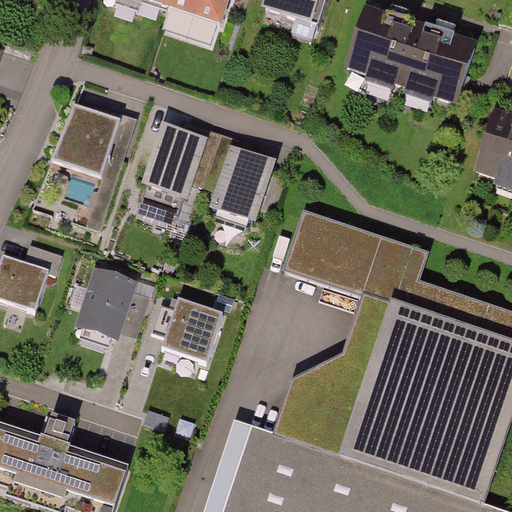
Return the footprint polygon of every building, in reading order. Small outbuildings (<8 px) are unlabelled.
[(138,0),(170,10),(173,0),(138,0)] [(173,0),(170,10),(220,27),(228,0),(173,0)] [(315,32),(326,0),(271,0),(266,15),(315,32)] [(455,113),(475,53),(366,18),(347,77),(455,113)] [(116,130),(68,113),(47,168),(95,186),(116,130)] [(511,190),(511,123),(495,118),(475,178),(511,190)] [(203,145),(154,130),(134,196),(182,211),(203,145)] [(272,169),(226,153),(204,219),(250,235),(272,169)] [(247,436),(221,511),(481,511),(511,419),(511,318),(417,287),(427,258),(300,216),(279,279),(358,305),(338,366),(290,390),(273,444),(247,436)] [(0,310),(29,321),(44,279),(1,264),(0,265),(0,310)] [(117,346),(136,287),(93,273),(74,332),(117,346)] [(213,366),(228,317),(177,302),(162,351),(213,366)] [(110,511),(121,480),(0,441),(0,507),(15,511),(110,511)]
